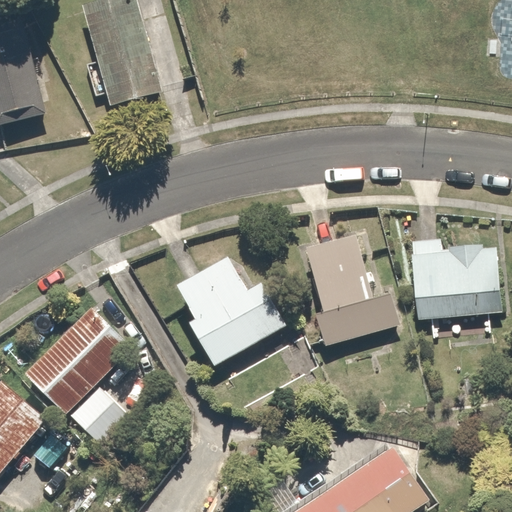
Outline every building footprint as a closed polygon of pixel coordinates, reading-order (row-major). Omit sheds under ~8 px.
[(167,94),(137,0),(114,0),(88,8),(115,110),(167,94)] [(29,24),(0,31),(0,127),(55,117),(29,24)] [(312,317),(327,350),(406,331),(393,291),(375,293),(358,236),(304,244),(322,312),(312,317)] [(414,243),(425,323),(505,317),(501,244),(414,243)] [(217,370),(289,330),(269,283),(255,294),(233,259),(180,292),(203,325),(188,329),(217,370)] [(140,354),(100,308),(28,377),(73,412),(140,354)] [(0,485),(51,425),(3,385),(0,388),(0,485)] [(423,511),(436,504),(394,446),(296,511),(423,511)]
